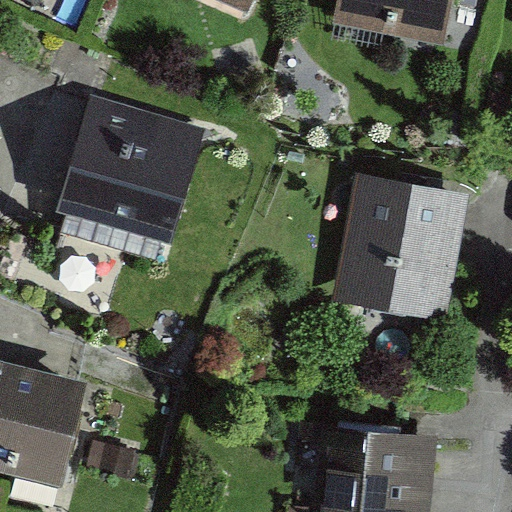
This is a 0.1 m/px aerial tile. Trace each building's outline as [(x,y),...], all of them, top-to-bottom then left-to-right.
[(207,0),(206,3),(265,26),(275,0),(207,0)] [(364,0),(360,20),(466,43),(474,0),(364,0)] [(77,213),(193,245),(225,126),(109,95),(77,213)] [(350,298),(461,318),(484,189),(373,170),(350,298)] [(0,468),(78,488),(103,385),(0,359),(0,468)] [(314,511),(415,511),(422,431),(321,424),(314,511)] [(137,457),(96,446),(89,476),(130,487),(137,457)]
